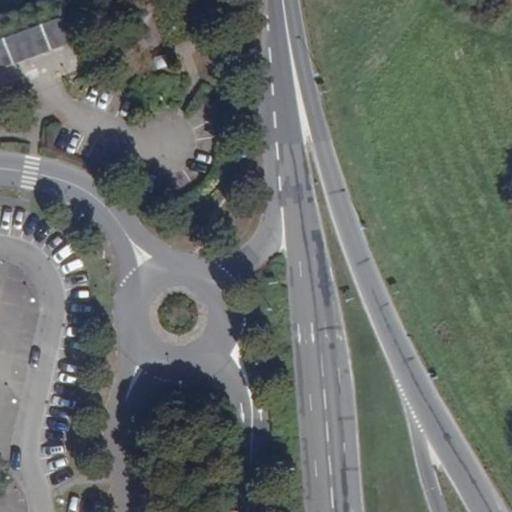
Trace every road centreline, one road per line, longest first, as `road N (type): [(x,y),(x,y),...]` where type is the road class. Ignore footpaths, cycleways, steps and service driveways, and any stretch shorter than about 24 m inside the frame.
road 1 (tertiary): [(473,511),(356,261),(289,46)]
road 2 (unclassified): [(42,511),(31,426),(57,303),(35,250),(0,235)]
road 3 (tertiary): [(295,206),(322,511)]
road 4 (tertiary): [(0,171),(94,194),(132,240),(147,278)]
road 5 (tertiary): [(223,329),(249,385),(247,511)]
road 6 (tertiary): [(289,46),(295,206)]
